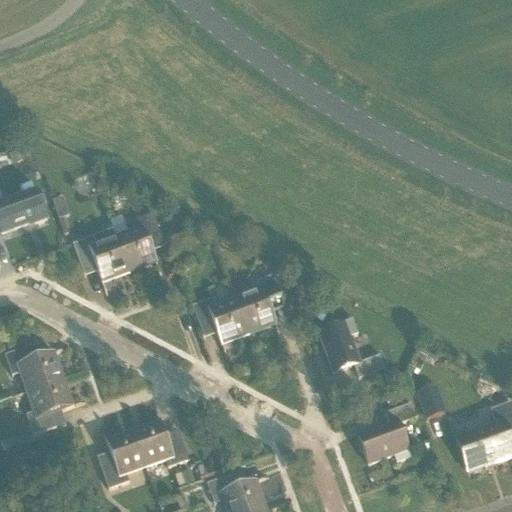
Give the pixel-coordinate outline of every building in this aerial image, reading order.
[(17,149),(6,154),(11,166),(23,162),(17,149)] [(34,226),(47,222),(36,192),(0,206),(0,233),(1,236),(34,224),(34,226)] [(69,217),(62,200),(52,204),(58,221),(63,220),(69,217)] [(135,233),(115,240),(129,276),(156,266),(148,243),(161,239),(152,216),(132,224),(135,233)] [(129,276),(115,240),(96,248),(93,239),(72,246),(80,268),(94,263),(101,286),(129,276)] [(254,295),(234,302),(248,339),(275,329),(267,306),(280,301),(272,278),(251,286),(254,295)] [(221,349),(248,339),(234,302),(216,309),(212,300),(192,308),(200,332),(213,327),(221,349)] [(310,311),(298,305),(289,321),(302,327),(310,311)] [(358,381),(384,371),(379,358),(359,365),(349,340),(357,337),(352,324),(318,337),(333,376),(353,368),(358,381)] [(20,375),(28,395),(64,382),(54,355),(31,363),(27,350),(4,358),(12,378),(20,375)] [(421,351),(417,359),(424,363),(428,355),(421,351)] [(64,382),(28,395),(35,414),(26,418),(33,438),(55,430),(51,417),(73,409),(64,382)] [(432,390),(415,396),(425,422),(426,421),(438,417),(441,416),(432,390)] [(9,393),(0,396),(0,404),(12,400),(9,393)] [(511,448),(507,436),(511,433),(511,409),(510,405),(490,413),(495,427),(455,442),(467,475),(496,464),(497,467),(511,461),(511,448)] [(399,427),(416,421),(410,406),(384,416),(389,428),(357,440),(367,468),(393,458),(396,466),(411,460),(399,427)] [(132,433),(145,469),(164,462),(167,471),(188,463),(180,441),(167,445),(159,423),(132,433)] [(125,476),(145,469),(132,433),(105,443),(113,465),(100,470),(108,492),(128,485),(125,476)] [(16,449),(13,441),(4,444),(7,452),(8,452),(16,449)] [(194,484),(190,472),(181,476),(184,487),(185,487),(194,484)] [(225,511),(261,511),(266,510),(256,483),(234,491),(229,478),(206,486),(214,507),(223,504),(225,511)]
